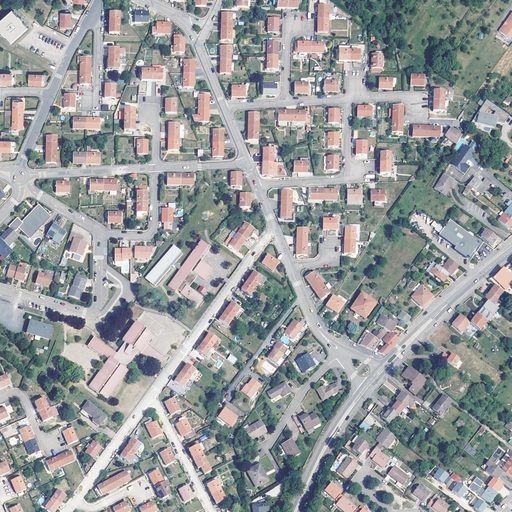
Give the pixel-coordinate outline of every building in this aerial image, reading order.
[(244,9),(247,9),(247,1),(247,0),(237,0),(237,7),(241,7),(245,7),(244,9)] [(277,9),(287,9),(287,0),(276,0),(277,6),(277,9)] [(287,0),(287,9),(298,9),(298,3),(297,0),(287,0)] [(318,19),(328,19),(328,6),(318,6),(318,19)] [(28,27),(13,10),(0,21),(0,31),(11,43),(28,27)] [(135,12),(135,23),(148,23),(149,13),(135,12)] [(109,23),(120,24),(120,13),(110,13),(109,23)] [(222,14),(221,27),(232,27),(235,27),(235,20),(232,20),(232,13),(228,13),(228,14),(222,14)] [(511,13),(507,21),(508,22),(504,27),(503,26),(499,32),(509,39),(511,34),(511,13)] [(71,14),(60,14),(60,27),(70,27),(71,14)] [(279,19),(268,19),(268,33),(278,33),(279,19)] [(328,19),(318,19),(317,33),(328,33),(328,19)] [(120,24),(109,23),(109,34),(119,34),(120,24)] [(155,29),(153,31),(153,37),(166,38),(167,34),(170,34),(171,24),(156,24),(157,26),(155,26),(155,29)] [(232,27),(221,27),(221,41),(231,41),(232,27)] [(185,40),(182,40),(174,40),(174,47),(174,53),(181,54),(184,54),(185,40)] [(267,56),(277,56),(278,43),(272,43),(272,40),(268,40),(267,56)] [(307,53),(310,53),(310,43),(297,43),(297,45),(295,45),(295,52),(297,52),(297,53),(299,53),(298,57),(307,57),(307,53)] [(310,43),(310,53),(324,53),(324,43),(310,43)] [(339,61),(349,61),(349,51),(349,46),(341,46),(339,48),(339,61)] [(174,53),(174,47),(171,47),(171,55),(181,55),(181,54),(174,53)] [(220,61),(231,61),(231,47),(221,47),(220,61)] [(108,59),(119,60),(119,49),(109,49),(108,59)] [(349,51),(349,61),(359,62),(360,51),(349,51)] [(371,72),(381,72),(382,55),(371,55),(371,72)] [(80,72),(90,72),(91,58),(85,58),(85,57),(77,56),(77,64),(80,64),(80,72)] [(277,56),(267,56),(267,70),(277,70),(277,56)] [(126,60),(119,60),(108,59),(108,70),(112,70),(114,70),(114,72),(118,72),(118,65),(122,65),(125,65),(126,60)] [(184,74),(194,74),(195,61),(188,61),(188,60),(184,60),(184,68),(184,74)] [(231,61),(220,61),(220,74),(230,74),(231,61)] [(142,82),(152,82),(152,72),(152,68),(140,68),(140,77),(142,77),(142,82)] [(90,72),(80,72),(80,85),(90,85),(90,72)] [(152,72),(152,82),(163,82),(163,72),(152,72)] [(3,74),(2,84),(13,84),(13,74),(3,74)] [(194,74),(184,74),(184,88),(194,88),(194,74)] [(43,80),(45,80),(45,75),(29,75),(29,85),(43,86),(43,80)] [(424,76),(411,75),(410,85),(424,86),(424,76)] [(392,89),(392,87),(392,84),(394,84),(395,84),(395,79),(379,79),(379,89),(392,89)] [(338,82),(324,82),(324,92),(338,92),(338,82)] [(308,84),(294,83),(294,94),(308,94),(308,84)] [(115,85),(105,85),(105,98),(115,99),(115,85)] [(277,86),(263,85),(263,95),(276,96),(277,86)] [(246,88),(232,87),(232,97),(245,98),(246,88)] [(434,101),(444,101),(444,92),(434,91),(434,101)] [(64,95),(64,108),(74,109),(75,95),(64,95)] [(199,109),(209,109),(209,96),(199,96),(199,109)] [(13,114),(23,115),(24,102),(20,101),(20,100),(14,100),(13,114)] [(176,100),(166,100),(165,114),(175,114),(176,100)] [(480,122),(494,125),(495,122),(504,124),(510,115),(486,100),(477,113),(480,116),(480,122)] [(444,101),(434,101),(433,111),(443,112),(444,101)] [(393,119),(403,119),(403,106),(393,105),(393,119)] [(371,107),(357,107),(357,117),(371,117),(371,107)] [(199,116),(198,122),(209,123),(209,109),(199,109),(199,116)] [(124,120),(135,121),(135,110),(130,110),(125,110),(124,120)] [(339,110),(329,110),(328,123),(339,124),(339,110)] [(278,122),(292,122),(292,112),(279,112),(278,122)] [(305,112),(292,112),(292,122),(292,127),(305,127),(305,125),(311,125),(311,116),(305,116),(305,112)] [(23,115),(13,114),(13,128),(23,129),(23,115)] [(248,127),(259,127),(259,114),(249,114),(248,127)] [(73,129),(86,130),(87,119),(73,119),(73,129)] [(87,119),(86,130),(100,130),(100,120),(87,119)] [(403,119),(393,119),(392,133),(402,133),(403,119)] [(135,121),(124,120),(124,131),(135,131),(135,121)] [(168,138),(179,138),(179,124),(169,124),(168,138)] [(413,137),(427,137),(427,127),(414,126),(413,137)] [(259,127),(248,127),(248,141),(258,141),(259,127)] [(427,127),(427,137),(440,138),(441,128),(427,127)] [(458,141),(462,136),(456,133),(457,132),(451,127),(445,136),(456,144),(458,141)] [(213,144),(223,144),(224,131),(213,130),(213,144)] [(339,133),(328,133),(328,147),(338,147),(339,133)] [(46,150),(56,150),(57,137),(46,137),(46,150)] [(179,138),(168,138),(168,151),(179,152),(179,138)] [(0,141),(0,151),(11,152),(12,147),(17,147),(17,142),(0,141)] [(148,142),(138,142),(137,155),(147,155),(148,142)] [(367,142),(356,142),(356,155),(367,155),(367,142)] [(213,148),(213,156),(213,157),(223,157),(223,144),(213,144),(213,148)] [(86,153),(86,164),(93,164),(100,164),(100,153),(90,153),(90,146),(87,146),(86,153)] [(470,158),(474,154),(474,152),(465,146),(460,153),(463,156),(459,162),(457,162),(455,160),(452,164),(465,174),(469,168),(465,164),(468,160),(470,158)] [(263,162),(273,163),(274,149),(263,149),(263,162)] [(56,150),(46,150),(46,163),(56,163),(56,150)] [(80,164),(86,164),(86,153),(73,153),(73,163),(80,164)] [(381,164),(391,164),(391,154),(381,153),(381,164)] [(338,157),(324,157),(324,171),(338,171),(338,157)] [(273,163),(263,162),(262,175),(273,176),(273,174),(276,174),(277,163),(273,163)] [(307,163),(293,163),(293,173),(307,173),(307,163)] [(391,164),(381,164),(380,174),(391,175),(391,164)] [(450,166),(446,174),(459,182),(463,174),(450,166)] [(242,174),(231,173),(231,186),(241,186),(242,174)] [(472,188),(481,195),(491,183),(478,173),(468,185),(472,188)] [(167,186),(181,186),(181,175),(174,175),(167,175),(167,186)] [(181,175),(181,186),(194,186),(194,176),(189,176),(181,175)] [(457,183),(444,175),(435,189),(445,195),(450,187),(453,189),(457,183)] [(90,191),(103,191),(104,181),(97,181),(90,181),(90,191)] [(110,181),(104,181),(103,191),(111,191),(117,192),(117,181),(110,181)] [(70,183),(56,182),(56,193),(70,193),(70,183)] [(463,195),(465,197),(472,188),(468,185),(466,188),(467,189),(463,195)] [(281,205),(292,205),(292,195),(296,195),(296,192),(289,191),(289,189),(283,189),(282,191),(281,205)] [(311,200),(324,201),(324,190),(311,190),(311,200)] [(324,190),(324,201),(337,201),(338,191),(324,190)] [(361,191),(347,191),(347,205),(363,206),(363,195),(361,195),(361,191)] [(385,191),(371,191),(371,201),(384,202),(385,191)] [(137,203),(147,203),(148,193),(147,193),(139,193),(137,193),(137,203)] [(250,194),(240,194),(240,208),(250,208),(250,194)] [(137,203),(137,206),(137,217),(141,217),(141,214),(147,214),(147,203),(137,203)] [(292,205),(281,205),(281,218),(291,219),(292,205)] [(11,229),(14,232),(19,227),(28,237),(35,230),(37,232),(38,231),(37,231),(43,224),(42,223),(49,215),(40,206),(23,223),(17,218),(8,227),(11,229)] [(164,230),(171,231),(171,224),(172,224),(173,220),(173,210),(163,210),(162,223),(164,223),(164,230)] [(121,214),(108,214),(108,224),(121,223),(121,214)] [(498,221),(508,230),(511,225),(511,220),(504,214),(498,221)] [(337,220),(324,220),(323,230),(337,230),(337,220)] [(466,233),(449,220),(442,230),(441,229),(438,233),(439,234),(438,235),(455,247),(453,250),(465,258),(467,256),(470,258),(474,251),(478,245),(476,243),(478,241),(472,237),(473,235),(467,231),(466,233)] [(237,234),(246,240),(254,229),(245,223),(237,234)] [(59,244),(66,234),(61,231),(59,230),(60,228),(54,224),(47,234),(53,238),(53,240),(59,244)] [(345,240),(355,241),(355,228),(345,227),(345,240)] [(1,239),(9,247),(19,237),(14,232),(11,229),(1,239)] [(297,242),(307,243),(308,229),(297,229),(297,242)] [(503,241),(497,236),(496,238),(486,230),(481,237),(492,245),(495,242),(499,245),(503,241)] [(83,248),(85,249),(86,244),(81,242),(83,237),(71,232),(68,240),(73,242),(69,252),(82,256),(84,252),(82,252),(83,248)] [(246,240),(237,234),(229,245),(238,251),(246,240)] [(7,258),(13,252),(9,247),(1,239),(0,238),(0,254),(6,260),(7,258)] [(355,241),(345,240),(344,254),(354,254),(355,241)] [(181,268),(180,270),(168,286),(175,292),(177,289),(182,292),(181,293),(197,305),(203,297),(189,287),(198,276),(204,281),(212,270),(201,262),(211,248),(201,241),(181,268)] [(307,243),(297,242),(296,256),(307,256),(307,243)] [(173,247),(146,279),(155,286),(173,265),(175,263),(182,255),(173,247)] [(149,260),(153,255),(153,249),(136,248),(136,259),(149,260)] [(123,260),(132,260),(132,250),(116,249),(115,261),(123,261),(123,260)] [(269,255),(263,263),(274,271),(280,263),(269,255)] [(449,274),(451,275),(458,266),(450,260),(449,260),(442,269),(449,274)] [(443,282),(449,274),(442,269),(433,262),(426,271),(429,274),(430,272),(443,282)] [(16,277),(15,279),(23,281),(28,264),(23,263),(21,269),(10,265),(8,275),(16,277)] [(498,276),(494,279),(504,289),(508,285),(511,281),(511,276),(509,274),(505,270),(504,269),(498,276)] [(248,282),(256,288),(259,284),(262,286),(268,278),(256,270),(248,282)] [(42,283),(45,284),(50,285),(53,275),(44,272),(44,274),(39,273),(36,283),(41,285),(42,283)] [(313,289),(321,283),(314,272),(305,278),(313,289)] [(82,289),(84,289),(87,281),(86,281),(87,277),(77,273),(73,286),(72,286),(69,295),(79,298),(82,291),(82,289)] [(256,288),(248,282),(242,290),(246,293),(246,295),(253,299),(254,299),(259,293),(254,290),(256,288)] [(321,283),(313,289),(320,300),(328,294),(321,283)] [(197,290),(204,294),(207,290),(200,285),(197,290)] [(412,297),(422,307),(432,297),(422,287),(412,297)] [(491,303),(496,307),(506,294),(498,287),(492,294),(493,295),(489,301),(491,303)] [(362,294),(351,309),(364,318),(375,303),(362,294)] [(332,296),(325,307),(332,312),(333,311),(337,313),(344,304),(332,296)] [(498,309),(496,307),(491,303),(487,307),(485,306),(478,315),(487,322),(488,323),(498,309)] [(232,304),(225,312),(234,318),(237,321),(244,312),(238,307),(237,308),(232,304)] [(234,318),(225,312),(219,320),(227,326),(234,318)] [(398,318),(405,324),(410,319),(402,312),(398,318)] [(479,331),(487,322),(478,315),(470,324),(471,324),(479,331)] [(376,324),(384,328),(388,331),(390,332),(397,323),(390,317),(388,320),(382,316),(376,324)] [(456,325),(455,324),(453,327),(463,334),(471,324),(470,324),(461,317),(458,321),(459,322),(456,325)] [(30,321),(26,332),(49,339),(52,328),(30,321)] [(88,346),(102,357),(103,355),(109,359),(89,386),(107,400),(128,370),(126,368),(138,352),(159,367),(165,358),(147,345),(154,335),(136,322),(123,340),(126,342),(118,353),(95,336),(88,346)] [(286,333),(281,339),(289,344),(299,331),(290,325),(284,332),(286,333)] [(376,336),(379,340),(388,331),(384,328),(376,336)] [(360,344),(372,350),(378,342),(369,333),(360,344)] [(379,353),(381,354),(397,338),(398,337),(392,333),(391,333),(383,340),(387,344),(379,353)] [(203,343),(211,349),(213,345),(216,347),(220,342),(210,334),(203,343)] [(381,354),(383,355),(384,355),(390,349),(399,340),(397,338),(381,354)] [(211,349),(203,343),(197,351),(205,357),(211,349)] [(272,351),(270,355),(266,359),(274,365),(285,350),(276,343),(271,350),(272,351)] [(440,358),(453,367),(459,360),(452,354),(449,358),(448,358),(448,357),(444,353),(440,358)] [(226,359),(234,364),(237,359),(230,354),(226,359)] [(308,354),(296,361),(303,373),(315,366),(308,354)] [(189,379),(193,382),(200,373),(194,368),(193,369),(187,365),(181,373),(189,379)] [(415,395),(427,381),(409,367),(402,376),(406,380),(407,379),(412,383),(411,384),(414,387),(413,388),(412,387),(409,390),(415,395)] [(189,379),(181,373),(175,381),(183,387),(189,379)] [(0,378),(0,388),(0,390),(10,385),(6,376),(0,378)] [(465,390),(466,388),(466,386),(466,383),(465,381),(464,379),(461,377),(457,377),(454,377),(452,379),(451,380),(449,383),(449,386),(449,389),(449,390),(451,391),(452,393),(454,394),(457,395),(459,395),(462,394),(464,392),(465,390)] [(251,381),(247,387),(246,388),(247,388),(246,390),(244,388),(241,393),(250,400),(256,392),(260,387),(251,381)] [(281,394),(283,397),(290,393),(284,383),(268,393),(271,399),(281,394)] [(337,392),(334,385),(326,390),(324,387),(317,390),(322,401),(337,392)] [(395,401),(397,402),(404,408),(405,409),(408,405),(411,408),(416,402),(403,391),(399,396),(395,401)] [(452,402),(444,396),(433,409),(441,415),(452,402)] [(39,412),(48,408),(51,406),(48,399),(45,401),(44,399),(35,403),(39,412)] [(174,399),(165,403),(171,415),(180,411),(174,399)] [(398,416),(404,408),(397,402),(394,406),(392,405),(389,408),(398,415),(398,416)] [(88,403),(83,410),(95,419),(93,420),(93,421),(99,426),(106,418),(88,403)] [(0,409),(0,420),(8,417),(4,408),(0,409)] [(48,408),(39,412),(43,422),(52,418),(48,408)] [(398,415),(389,408),(382,418),(390,424),(398,415)] [(89,417),(93,420),(95,419),(83,410),(80,413),(88,419),(89,417)] [(230,415),(224,410),(219,418),(232,427),(238,418),(231,413),(230,415)] [(319,423),(314,414),(307,417),(305,413),(298,416),(308,434),(314,431),(312,427),(319,423)] [(187,440),(196,435),(193,430),(191,432),(185,420),(176,425),(182,437),(185,436),(187,440)] [(360,427),(367,434),(372,427),(364,420),(360,427)] [(261,422),(245,430),(251,441),(267,432),(261,422)] [(154,424),(147,428),(153,439),(162,434),(156,423),(154,424)] [(8,425),(0,429),(4,438),(12,434),(8,425)] [(68,445),(77,441),(72,429),(73,429),(71,425),(67,427),(68,430),(62,433),(68,445)] [(25,443),(34,439),(29,427),(19,431),(25,443)] [(384,447),(388,450),(396,439),(386,431),(382,435),(383,436),(379,442),(380,444),(384,447)] [(34,439),(25,443),(30,456),(39,452),(34,439)] [(126,448),(135,454),(141,446),(133,440),(126,448)] [(291,440),(282,445),(290,460),(299,454),(291,440)] [(360,440),(353,450),(362,457),(369,447),(360,440)] [(85,453),(94,459),(102,448),(93,442),(85,453)] [(194,459),(203,454),(198,445),(189,450),(194,459)] [(135,454),(126,448),(121,456),(129,462),(135,454)] [(380,452),(380,451),(377,448),(371,456),(374,459),(373,460),(385,469),(391,461),(380,452)] [(169,449),(160,454),(166,466),(175,461),(169,449)] [(71,451),(58,457),(62,466),(75,461),(71,451)] [(341,462),(345,454),(340,452),(336,460),(341,462)] [(211,471),(203,454),(194,459),(198,469),(201,467),(205,474),(211,471)] [(50,472),(62,466),(58,457),(46,462),(50,472)] [(503,473),(508,477),(511,472),(511,458),(509,462),(508,461),(500,471),(503,473)] [(354,468),(356,469),(358,466),(349,459),(339,471),(347,478),(349,475),(354,468)] [(259,464),(264,472),(265,471),(260,462),(251,467),(252,468),(259,464)] [(496,480),(503,473),(500,471),(490,462),(486,466),(489,468),(486,472),(496,480)] [(0,465),(0,476),(9,473),(4,464),(0,465)] [(265,473),(264,472),(259,464),(252,468),(247,471),(256,487),(266,481),(262,475),(265,473)] [(395,467),(389,475),(404,487),(410,479),(395,467)] [(447,485),(452,479),(450,477),(440,469),(434,477),(438,481),(439,480),(443,483),(444,483),(447,485)] [(109,480),(114,489),(130,481),(130,479),(126,471),(109,480)] [(155,487),(164,483),(158,471),(149,475),(155,487)] [(457,483),(460,480),(453,474),(450,477),(452,479),(457,483)] [(20,477),(11,482),(16,494),(26,490),(20,477)] [(477,494),(481,489),(480,488),(483,484),(476,478),(468,488),(477,494)] [(103,495),(114,489),(109,480),(98,486),(95,490),(98,496),(102,494),(103,495)] [(164,483),(155,487),(161,499),(171,494),(166,486),(170,484),(169,480),(164,483)] [(489,488),(495,493),(497,490),(499,488),(501,489),(503,486),(496,480),(489,488)] [(212,495),(221,490),(216,481),(207,486),(212,495)] [(333,483),(326,491),(336,499),(343,491),(333,483)] [(465,500),(470,493),(458,484),(452,492),(456,495),(457,494),(462,498),(462,497),(465,500)] [(188,486),(179,490),(185,502),(194,498),(188,486)] [(420,486),(414,494),(425,503),(432,494),(420,486)] [(282,487),(266,488),(267,497),(283,496),(282,487)] [(489,488),(488,488),(485,492),(481,489),(477,494),(481,497),(480,498),(489,504),(492,500),(493,501),(498,496),(495,493),(489,488)] [(221,490),(212,495),(217,504),(226,499),(221,490)] [(52,500),(60,505),(66,497),(58,491),(52,500)] [(265,493),(251,500),(253,503),(266,496),(265,493)] [(351,511),(356,507),(344,496),(341,499),(339,502),(337,504),(345,511),(351,511)] [(433,508),(438,511),(446,511),(450,508),(440,500),(439,501),(435,498),(428,506),(432,509),(433,508)] [(55,511),(60,505),(52,500),(45,508),(51,511),(55,511)] [(477,511),(483,511),(487,507),(480,501),(474,507),(477,509),(476,510),(477,511)] [(129,503),(127,504),(126,502),(114,508),(115,511),(128,511),(130,511),(129,508),(131,506),(129,503)] [(140,508),(142,511),(154,511),(156,511),(152,502),(140,508)]
